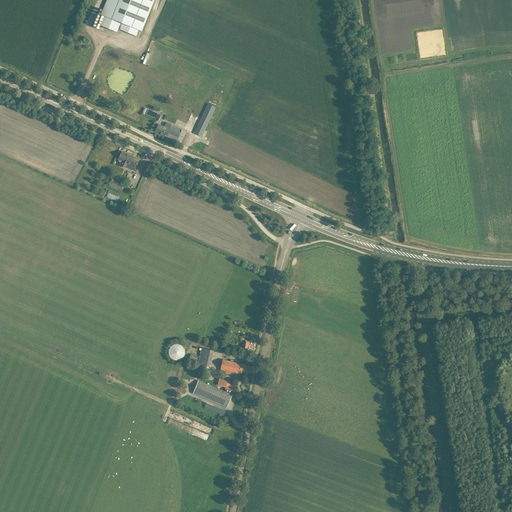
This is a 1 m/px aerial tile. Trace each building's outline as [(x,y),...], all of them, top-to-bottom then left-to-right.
[(104,16),(100,26),(116,32),(118,29),(135,35),(137,29),(140,31),(152,0),(106,0),(101,15),(104,16)] [(229,93),(210,141),(219,144),(239,97),(229,93)] [(177,124),(185,128),(197,100),(194,99),(189,112),(183,110),(177,124)] [(201,137),(202,136),(204,137),(207,131),(205,130),(215,107),(208,104),(194,133),(201,137)] [(285,123),(286,105),(267,104),(266,124),(279,124),(279,123),(285,123)] [(293,112),(270,169),(278,172),(301,115),(293,112)] [(291,179),(316,122),(308,119),(284,176),(291,179)] [(235,146),(245,124),(237,120),(227,143),(235,146)] [(254,122),(241,150),(253,155),(261,136),(258,135),(262,125),(254,122)] [(158,124),(157,127),(155,132),(176,142),(176,141),(180,143),(185,132),(181,130),(166,123),(164,127),(158,124)] [(325,165),(338,132),(321,126),(298,185),(313,191),(322,167),(320,166),(321,163),(325,165)] [(264,161),(276,132),(268,129),(256,158),(264,161)] [(139,160),(133,157),(121,152),(118,159),(123,161),(121,166),(125,168),(126,167),(134,171),(139,160)] [(112,177),(109,183),(122,189),(125,182),(112,177)] [(173,344),(170,358),(183,360),(186,346),(173,344)] [(198,365),(209,367),(213,351),(201,348),(198,365)] [(189,360),(196,363),(198,357),(191,354),(189,360)] [(219,372),(235,375),(239,377),(240,373),(248,375),(250,366),(222,360),(219,372)] [(225,389),(232,391),(234,384),(226,383),(227,381),(219,379),(217,385),(225,387),(225,389)] [(192,393),(226,408),(232,394),(198,380),(192,393)] [(204,408),(223,414),(225,408),(206,402),(204,408)]
